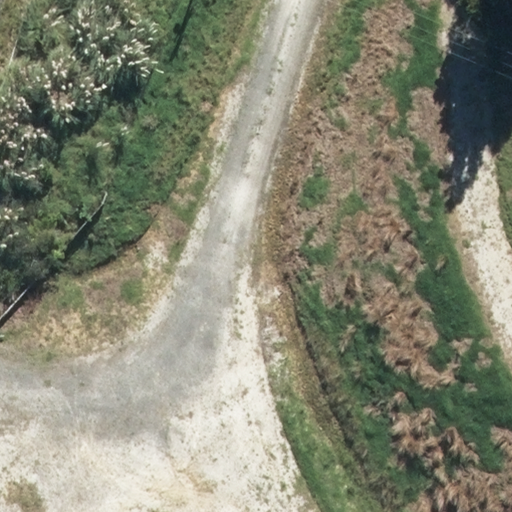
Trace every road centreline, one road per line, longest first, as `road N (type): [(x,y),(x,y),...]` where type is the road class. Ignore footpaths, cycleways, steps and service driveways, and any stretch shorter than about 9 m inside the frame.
road 1 (track): [(336,0),(196,435)]
road 2 (track): [(0,384),(196,435)]
